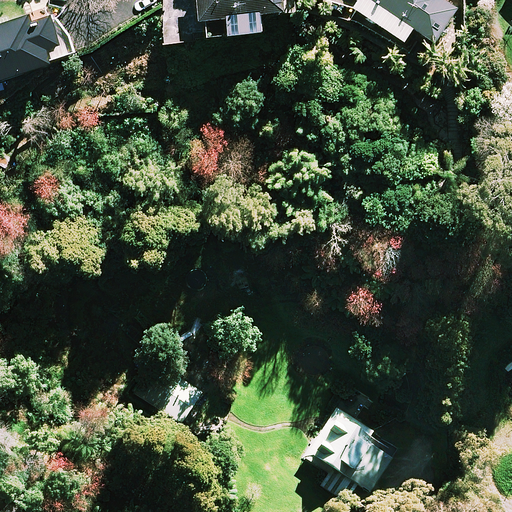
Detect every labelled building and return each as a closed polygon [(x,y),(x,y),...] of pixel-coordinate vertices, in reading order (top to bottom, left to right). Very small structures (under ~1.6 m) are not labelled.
[(79,50),(62,0),(30,0),(34,11),(0,22),(0,78),(54,60),(50,46),(62,42),(66,54),(79,50)] [(200,0),(203,17),(207,17),(209,34),(266,25),(264,9),(287,6),(286,0),(200,0)] [(365,0),(354,18),(410,52),(423,30),(438,39),(459,3),(453,0),(365,0)] [(201,393),(167,370),(147,401),(181,424),(201,393)] [(372,432),(337,409),(305,458),(340,481),(332,494),(345,503),(357,484),(369,492),(394,453),(369,437),(372,432)]
